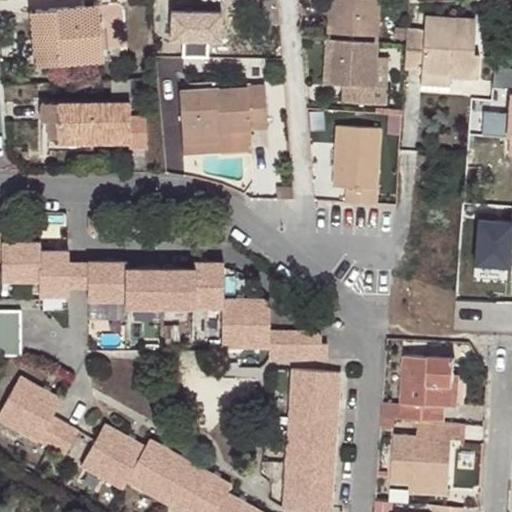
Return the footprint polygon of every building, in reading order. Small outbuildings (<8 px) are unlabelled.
[(331,0),(331,32),(382,33),(382,0),(331,0)] [(87,51),(101,51),(97,4),(33,9),(37,60),(87,57),(87,51)] [(408,27),(406,66),(421,66),(421,71),(447,73),(477,75),(479,51),(474,50),(476,17),(427,14),(426,28),(408,27)] [(328,39),(327,84),(346,84),(357,85),(356,101),(389,102),(390,84),(377,84),(378,55),(378,40),(328,39)] [(390,55),(378,55),(377,84),(390,84),(390,55)] [(511,66),(495,65),(493,85),(511,86),(511,66)] [(447,73),(421,71),(420,82),(446,84),(447,73)] [(357,85),(346,84),(346,101),(356,101),(357,85)] [(179,90),(183,140),(220,138),(219,129),(247,127),(266,127),(263,85),(179,90)] [(128,148),(146,147),(146,115),(129,115),(129,101),(41,103),(41,128),(47,127),(48,148),(69,148),(70,141),(128,141),(128,148)] [(476,130),(509,128),(507,101),(474,103),(476,130)] [(346,200),(377,200),(377,123),(333,123),(333,183),(346,183),(346,200)] [(183,151),(248,146),(247,127),(219,129),(220,138),(183,140),(183,151)] [(511,216),(511,223),(479,220),(476,264),(508,267),(510,240),(511,240),(511,216)] [(0,279),(38,280),(38,251),(38,241),(0,240),(0,279)] [(67,287),(67,261),(67,251),(38,251),(38,280),(38,294),(67,294),(67,287)] [(228,259),(198,259),(198,265),(199,304),(228,304),(228,289),(228,259)] [(87,287),(87,260),(67,261),(67,287),(87,287)] [(124,260),(87,260),(87,287),(87,299),(124,298),(124,266),(124,260)] [(198,265),(161,266),(162,304),(199,304),(198,265)] [(161,266),(124,266),(124,298),(124,305),(162,304),(161,266)] [(274,288),(228,289),(229,335),(275,335),(275,320),(274,288)] [(0,355),(12,355),(12,310),(0,309),(0,355)] [(318,320),(275,320),(275,335),(275,349),(333,348),(332,332),(318,320)] [(405,355),(400,416),(424,418),(445,420),(446,405),(458,405),(459,385),(452,385),(453,373),(454,358),(405,355)] [(341,361),(295,358),(291,407),(337,410),(341,361)] [(452,385),(459,385),(460,373),(453,373),(452,385)] [(0,404),(0,421),(59,454),(73,429),(48,414),(56,398),(15,377),(0,404)] [(287,451),(333,455),(337,410),(291,407),(287,451)] [(396,416),(383,415),(382,428),(396,429),(396,416)] [(460,439),(461,421),(445,420),(424,418),(423,436),(396,434),(392,481),(410,481),(447,485),(451,438),(460,439)] [(122,477),(139,445),(100,423),(78,463),(117,485),(122,477)] [(139,445),(122,477),(164,500),(187,461),(144,437),(139,445)] [(287,451),(283,498),(329,502),(333,455),(287,451)] [(226,483),(187,461),(164,500),(184,511),(209,511),(222,490),(226,483)] [(446,494),(447,485),(410,481),(410,491),(446,494)] [(260,511),(222,490),(209,511),(260,511)] [(463,511),(464,506),(420,502),(419,511),(463,511)]
